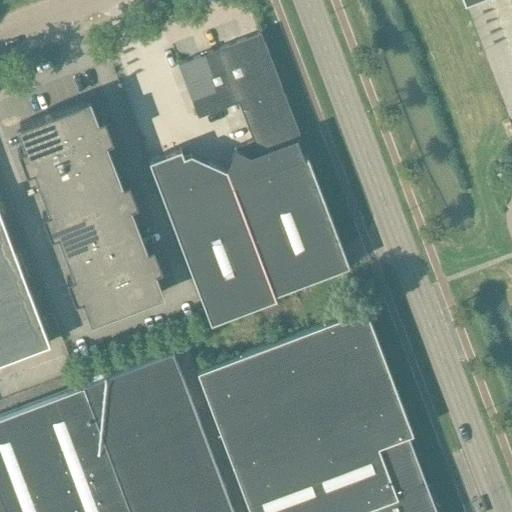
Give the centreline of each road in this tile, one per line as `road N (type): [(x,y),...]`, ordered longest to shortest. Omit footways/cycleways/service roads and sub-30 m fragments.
road 1 (unknown): [(0,158),(70,334),(96,340),(173,299),(177,277),(95,69),(77,72)]
road 2 (tertiary): [(499,511),(306,0)]
